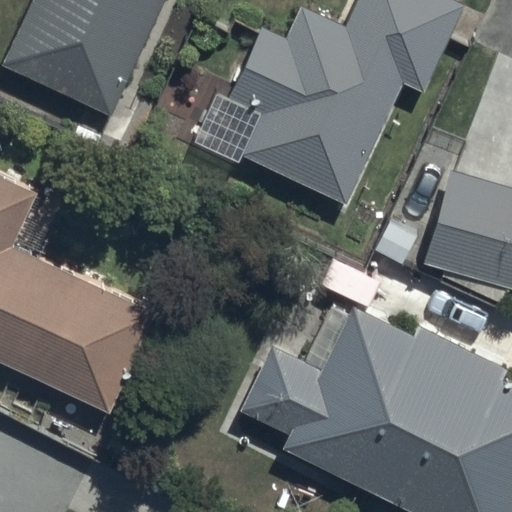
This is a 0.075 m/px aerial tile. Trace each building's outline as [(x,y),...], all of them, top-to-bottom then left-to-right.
[(28,0),(0,57),(105,109),(159,0),(28,0)] [(257,104),(237,147),(346,198),(403,76),(422,85),(461,0),(349,0),(341,19),(301,0),(300,0),(285,33),(260,21),(227,90),(257,104)] [(511,178),(448,161),(424,257),(442,262),(440,271),(501,299),(506,279),(511,280),(511,178)] [(154,304),(9,237),(34,184),(0,168),(0,354),(108,404),(154,304)] [(288,428),(282,439),(429,511),(507,511),(511,503),(511,379),(497,372),(503,361),(410,315),(405,325),(349,298),(319,358),(269,334),(235,402),(288,428)]
